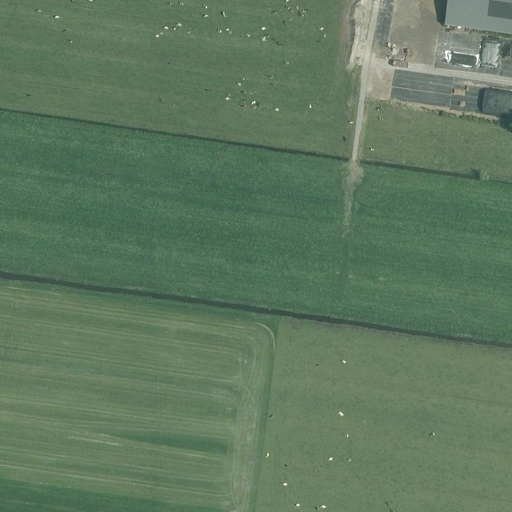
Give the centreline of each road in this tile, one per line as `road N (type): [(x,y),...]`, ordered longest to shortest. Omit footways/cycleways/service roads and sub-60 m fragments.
road 1 (track): [(351,173),(377,0)]
road 2 (track): [(367,61),(511,81)]
